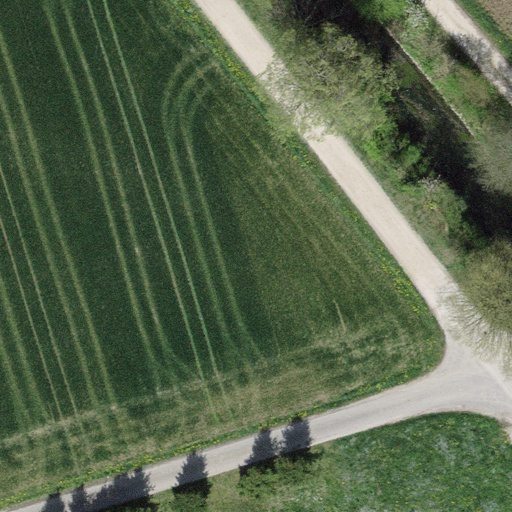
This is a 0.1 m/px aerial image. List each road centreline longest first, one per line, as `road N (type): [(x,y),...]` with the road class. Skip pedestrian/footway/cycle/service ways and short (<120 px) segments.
road 1 (residential): [(511,374),(41,511)]
road 2 (track): [(216,0),(511,369)]
